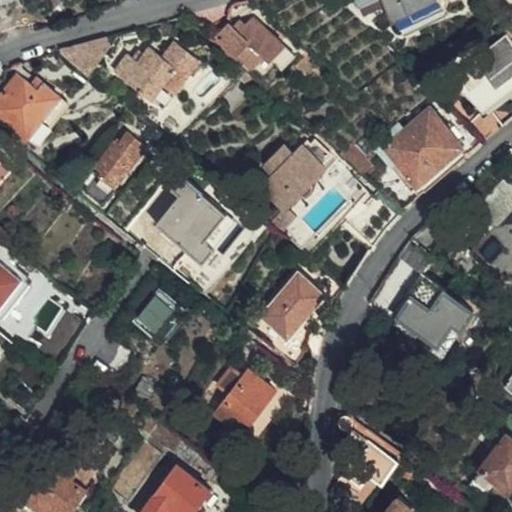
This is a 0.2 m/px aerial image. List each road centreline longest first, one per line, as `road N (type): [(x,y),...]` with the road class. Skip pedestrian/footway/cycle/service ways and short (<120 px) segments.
road 1 (residential): [(322,511),(326,388),(359,290),(407,225),(511,139)]
road 2 (residential): [(189,0),(0,58)]
